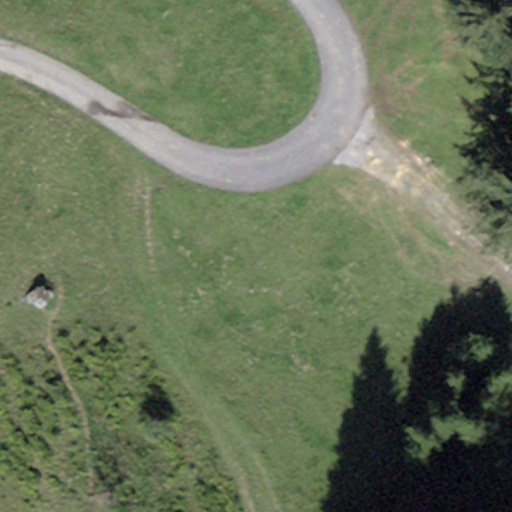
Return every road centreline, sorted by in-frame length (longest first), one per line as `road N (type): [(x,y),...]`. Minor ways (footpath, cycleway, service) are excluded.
road 1 (unclassified): [(0,55),(68,83),(177,154),(210,166),(274,163),(317,140),(343,94),(341,47),(313,0)]
road 2 (track): [(331,123),(511,235)]
